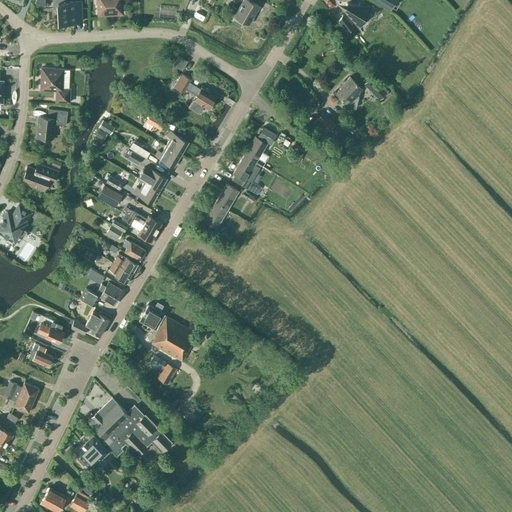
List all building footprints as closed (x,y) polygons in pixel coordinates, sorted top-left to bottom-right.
[(81,1),(74,1),(66,1),(65,0),(52,0),(53,9),(58,8),(59,22),(82,21),(81,1)] [(120,0),(98,0),(99,13),(121,11),(120,0)] [(248,0),(243,0),(238,9),(232,5),(227,13),(233,16),(234,15),(249,23),(259,6),(248,0)] [(375,0),(390,8),(394,0),(375,0)] [(376,9),(377,8),(363,6),(360,1),(358,5),(347,3),(344,8),(362,32),(359,28),(372,8),(376,9)] [(194,16),(204,19),(205,13),(196,10),(194,16)] [(346,28),(349,26),(340,15),(335,22),(346,28)] [(179,56),(173,65),(182,70),(187,61),(179,56)] [(53,69),(53,67),(41,67),(40,89),(52,90),(52,88),(56,89),(55,101),(69,102),(70,88),(62,88),(62,69),(53,69)] [(215,97),(208,93),(210,90),(201,85),(200,88),(190,82),(191,79),(181,73),(174,86),(183,92),(185,88),(196,95),(189,106),(199,112),(203,105),(208,108),(215,97)] [(362,88),(350,76),(344,82),(345,83),(342,86),(341,85),(340,86),(342,87),(336,93),(346,103),(344,105),(349,110),(353,107),(355,107),(358,96),(356,94),(362,88)] [(369,76),(363,81),(378,97),(384,91),(369,76)] [(72,104),(79,104),(80,97),(72,96),(72,104)] [(53,138),(54,123),(66,124),(67,110),(49,108),(48,116),(38,115),(36,136),(53,138)] [(323,112),(317,118),(328,130),(335,123),(323,112)] [(149,121),(146,126),(151,129),(154,124),(160,128),(164,120),(153,114),(149,121)] [(181,154),(182,152),(188,141),(170,130),(167,135),(170,137),(166,145),(181,154)] [(255,136),(245,152),(244,154),(256,161),(267,143),(255,136)] [(146,157),(149,152),(133,142),(130,147),(146,157)] [(174,166),(181,154),(166,145),(161,152),(158,150),(155,155),(174,166)] [(141,157),(131,151),(128,156),(139,163),(141,157)] [(256,161),(244,154),(233,173),(245,180),(256,161)] [(51,164),(59,167),(61,161),(53,159),(51,164)] [(36,161),(34,168),(27,166),(22,181),(43,188),(46,179),(52,180),(56,168),(36,161)] [(166,178),(148,167),(147,168),(144,167),(137,177),(144,181),(159,190),(166,178)] [(243,181),(253,190),(259,183),(250,174),(243,181)] [(106,181),(119,189),(123,183),(109,175),(106,181)] [(133,191),(152,202),(159,190),(144,181),(140,188),(136,186),(133,191)] [(98,194),(115,204),(122,193),(104,183),(98,194)] [(238,190),(226,183),(215,201),(227,209),(238,190)] [(245,191),(243,196),(251,200),(253,196),(245,191)] [(215,201),(205,219),(216,227),(227,209),(215,201)] [(0,233),(6,238),(7,237),(14,242),(26,223),(24,221),(31,211),(19,204),(12,214),(7,211),(0,222),(0,233)] [(132,211),(126,221),(131,224),(134,218),(137,214),(132,211)] [(156,232),(162,223),(148,215),(143,223),(143,224),(156,232)] [(131,224),(139,230),(143,224),(143,223),(134,218),(131,224)] [(117,220),(114,226),(123,231),(126,225),(117,220)] [(138,233),(151,240),(156,232),(143,224),(139,230),(138,233)] [(110,225),(107,231),(119,238),(123,231),(110,225)] [(223,230),(219,237),(228,241),(232,236),(223,230)] [(124,251),(140,260),(145,250),(126,239),(123,245),(127,247),(124,251)] [(18,258),(24,262),(33,247),(27,243),(18,258)] [(87,247),(85,253),(94,258),(97,252),(87,247)] [(113,262),(132,273),(138,263),(126,256),(118,252),(113,262)] [(113,262),(109,268),(117,272),(115,276),(126,283),(132,273),(113,262)] [(108,281),(100,296),(114,304),(122,290),(108,281)] [(79,297),(93,305),(100,294),(85,286),(79,297)] [(148,304),(139,319),(155,329),(164,313),(159,310),(160,307),(156,305),(155,308),(148,304)] [(29,316),(42,321),(45,313),(33,309),(29,316)] [(91,329),(90,330),(99,335),(108,319),(93,310),(84,325),(74,319),(71,327),(84,334),(88,327),(91,329)] [(182,360),(183,358),(190,362),(194,355),(187,351),(197,333),(166,315),(154,335),(156,335),(151,343),(182,360)] [(46,335),(46,336),(59,342),(63,332),(50,326),(50,327),(41,323),(37,332),(46,335)] [(44,352),(46,348),(39,344),(37,349),(37,348),(36,350),(32,348),(28,357),(32,359),(48,366),(52,356),(44,352)] [(155,355),(150,363),(160,369),(164,361),(155,355)] [(166,362),(158,378),(167,383),(176,367),(166,362)] [(169,389),(192,404),(200,392),(176,377),(169,389)] [(0,385),(33,400),(38,388),(24,382),(22,386),(16,384),(17,383),(3,378),(0,385)] [(127,384),(124,387),(138,401),(141,398),(127,384)] [(14,406),(28,412),(33,400),(0,385),(0,393),(3,395),(16,400),(14,406)] [(136,422),(126,411),(117,402),(103,415),(98,410),(90,418),(95,423),(93,425),(105,438),(109,435),(113,439),(107,445),(117,455),(123,449),(121,447),(125,443),(122,440),(137,426),(134,423),(136,422)] [(144,414),(134,403),(126,411),(136,422),(134,423),(137,426),(122,440),(125,443),(137,455),(151,441),(161,452),(172,441),(162,430),(161,431),(156,426),(157,425),(145,413),(144,414)] [(14,422),(15,422),(17,417),(9,412),(4,408),(0,413),(4,416),(0,422),(11,428),(14,422)] [(0,439),(6,443),(12,434),(1,427),(1,426),(0,425),(0,439)] [(92,434),(74,451),(90,467),(108,450),(92,434)] [(76,483),(86,493),(98,481),(89,471),(76,483)] [(48,487),(40,501),(58,511),(66,496),(48,487)] [(76,493),(70,503),(83,510),(89,500),(76,493)]
